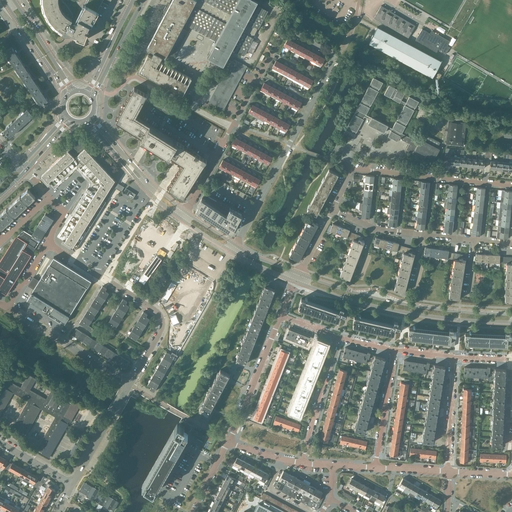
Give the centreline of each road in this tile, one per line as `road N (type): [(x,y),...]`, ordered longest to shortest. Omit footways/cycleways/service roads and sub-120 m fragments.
road 1 (residential): [(290,144),(337,58),(287,32),(233,124)]
road 2 (tertiary): [(294,281),(407,313),(511,322)]
road 3 (tertiary): [(511,314),(391,302),(297,274)]
road 4 (residential): [(349,171),(511,185)]
road 5 (residential): [(130,384),(161,319),(99,275),(99,263)]
road 6 (residential): [(130,384),(7,307)]
road 7 (tertiary): [(85,120),(181,219)]
road 8 (tertiary): [(185,212),(132,165),(92,113)]
road 9 (residential): [(228,441),(279,316)]
road 10 (residential): [(302,464),(338,336)]
